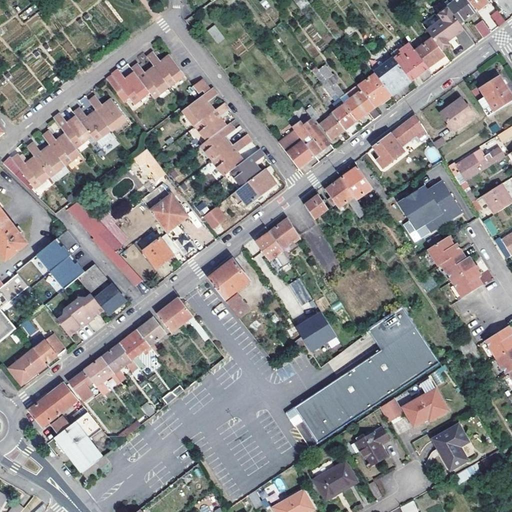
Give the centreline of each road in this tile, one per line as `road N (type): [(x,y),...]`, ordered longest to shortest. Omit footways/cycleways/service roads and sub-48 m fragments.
road 1 (residential): [(9,410),(299,189)]
road 2 (residential): [(299,189),(501,37)]
road 3 (residential): [(172,17),(0,147)]
road 4 (residential): [(299,189),(172,17)]
